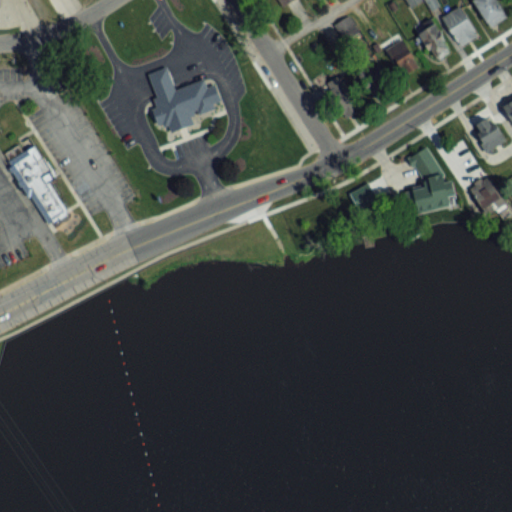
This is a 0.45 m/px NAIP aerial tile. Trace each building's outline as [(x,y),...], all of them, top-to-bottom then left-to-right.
[(272,0),(279,10),(294,0),(272,0)] [(505,6),(498,0),(473,0),(472,2),(492,20),(505,6)] [(462,47),(480,34),(459,5),(441,18),(462,47)] [(451,48),(432,22),(416,33),(435,60),(451,48)] [(403,38),(385,49),(401,75),(418,65),(403,38)] [(361,64),(363,75),(379,72),(376,61),(361,64)] [(150,96),(154,94),(145,72),(164,65),(172,87),(201,76),(204,85),(212,82),(218,98),(210,101),(212,106),(196,112),(194,107),(191,108),(193,112),(188,114),(191,121),(168,130),(165,123),(161,124),(160,121),(155,122),(149,106),(153,104),(150,96)] [(324,86),(348,118),(363,107),(339,75),(324,86)] [(511,99),(502,106),(511,122),(511,99)] [(488,152),(506,140),(490,114),(471,125),(488,152)] [(6,159),(31,143),(51,175),(44,179),(64,210),(45,222),(6,159)] [(455,198),(428,147),(409,157),(424,184),(403,195),(416,219),(455,198)]
